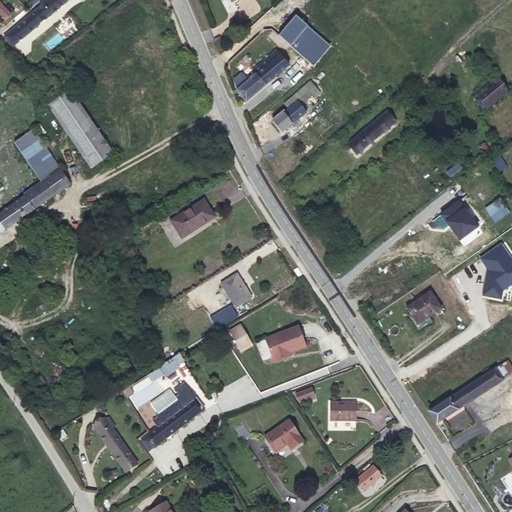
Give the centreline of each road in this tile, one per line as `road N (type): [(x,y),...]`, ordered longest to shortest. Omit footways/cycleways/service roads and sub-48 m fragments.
road 1 (secondary): [(176,0),(258,178),(475,511)]
road 2 (residential): [(0,377),(85,511)]
